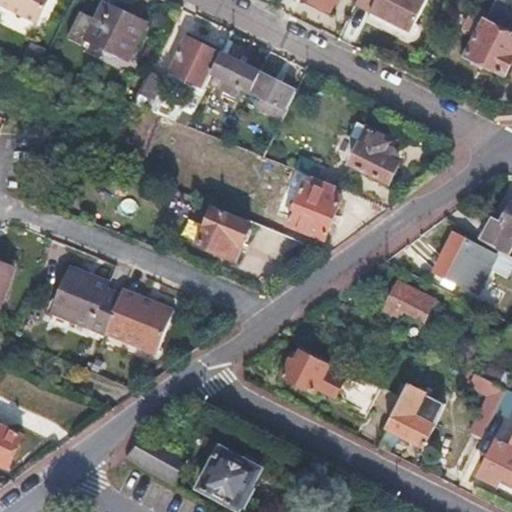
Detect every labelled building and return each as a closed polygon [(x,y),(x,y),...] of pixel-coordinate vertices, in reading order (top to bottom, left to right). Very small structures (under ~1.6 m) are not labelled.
[(48,0),(0,0),(0,4),(36,24),(48,0)] [(305,0),(328,12),(333,0),(305,0)] [(407,36),(410,30),(425,0),(354,0),(354,2),(369,9),(366,15),(407,36)] [(511,0),(494,0),(483,22),(511,36),(511,0)] [(98,16),(82,8),(68,35),(84,44),(87,40),(126,60),(143,26),(104,5),(98,16)] [(459,30),(462,38),(471,43),(464,56),(483,66),(502,76),(511,56),(511,36),(483,22),(474,18),(466,19),(459,30)] [(218,56),(183,38),(166,71),(203,89),(210,74),(218,56)] [(218,56),(210,74),(222,80),(217,89),(233,97),(238,88),(247,93),(256,74),(218,56)] [(162,78),(147,71),(133,103),(148,109),(162,78)] [(247,93),(260,100),(256,109),(271,117),(268,123),(276,128),(293,93),(256,74),(247,93)] [(365,129),(352,123),(347,135),(359,141),(365,129)] [(365,129),(359,141),(348,165),(388,183),(397,164),(394,162),(396,157),(394,150),(391,149),(394,141),(377,134),(365,129)] [(321,168),(298,158),(294,169),(311,176),(316,178),(321,168)] [(307,185),(304,184),(287,225),(325,240),(341,198),(331,193),(335,185),(316,178),(311,176),(307,185)] [(43,192),(33,188),(27,201),(37,205),(43,192)] [(501,224),(491,219),(480,239),(499,250),(508,256),(511,249),(511,205),(501,224)] [(246,225),(212,211),(198,246),(232,261),(246,225)] [(496,256),(452,234),(433,270),(477,292),(489,270),(505,278),(511,264),(511,258),(508,256),(499,250),(496,256)] [(0,301),(9,278),(0,273),(0,301)] [(108,288),(69,273),(50,316),(104,338),(119,299),(105,294),(108,288)] [(432,300),(397,280),(386,301),(422,320),(432,300)] [(121,293),(119,299),(104,338),(154,358),(173,315),(121,293)] [(511,336),(511,339),(500,334),(493,349),(511,359),(511,336)] [(304,348),(302,352),(328,367),(331,361),(304,348)] [(296,363),(293,361),(284,377),(334,402),(349,370),(331,361),(328,367),(302,352),(296,363)] [(468,385),(488,396),(470,433),(481,439),(506,390),(475,374),(468,385)] [(407,386),(402,397),(386,428),(424,447),(434,427),(414,416),(424,395),(407,386)] [(0,423),(0,463),(10,469),(17,452),(25,435),(0,423)] [(168,448),(143,434),(126,456),(156,473),(168,448)] [(511,441),(508,449),(495,442),(479,475),(497,484),(501,476),(511,482),(511,441)] [(262,468),(223,447),(201,486),(240,508),(262,468)]
